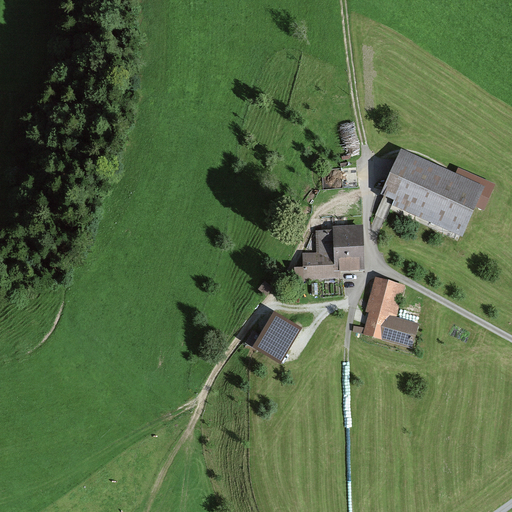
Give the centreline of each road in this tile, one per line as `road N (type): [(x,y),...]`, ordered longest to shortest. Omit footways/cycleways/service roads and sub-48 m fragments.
road 1 (track): [(145,511),(208,377),(296,258),(318,214),(367,192)]
road 2 (track): [(350,511),(345,341),(374,266)]
road 3 (track): [(344,0),(367,164)]
